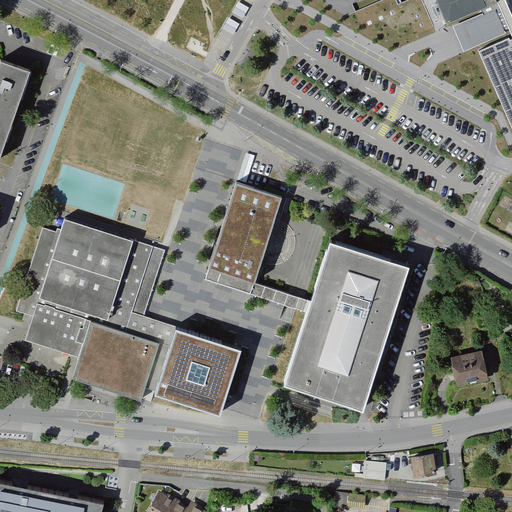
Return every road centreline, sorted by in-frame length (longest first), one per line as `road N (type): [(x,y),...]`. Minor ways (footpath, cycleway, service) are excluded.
road 1 (secondary): [(208,95),(511,265)]
road 2 (tertiary): [(136,427),(313,441),(451,428)]
road 3 (secondary): [(33,0),(208,95)]
road 4 (residential): [(0,226),(54,67)]
road 5 (tertiary): [(0,413),(136,427)]
